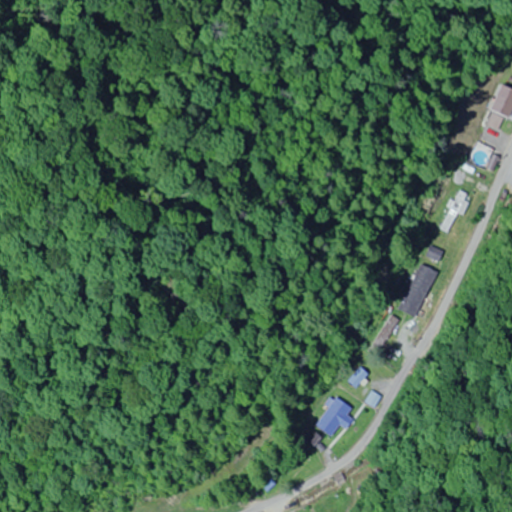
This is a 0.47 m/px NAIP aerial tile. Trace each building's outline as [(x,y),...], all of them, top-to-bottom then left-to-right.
[(509,120),(511,112),(511,90),(499,85),(489,112),(493,114),(489,126),(498,129),(502,118),(509,120)] [(469,161),(484,169),(493,152),(478,144),(469,161)] [(471,198),(460,192),(439,229),(448,233),(458,214),(461,216),(471,198)] [(398,311),(416,319),(437,272),(419,264),(398,311)] [(380,352),(394,318),(385,314),(371,348),(380,352)] [(344,430),(351,420),(346,415),(350,409),(335,397),(313,424),(329,436),(338,425),(344,430)]
